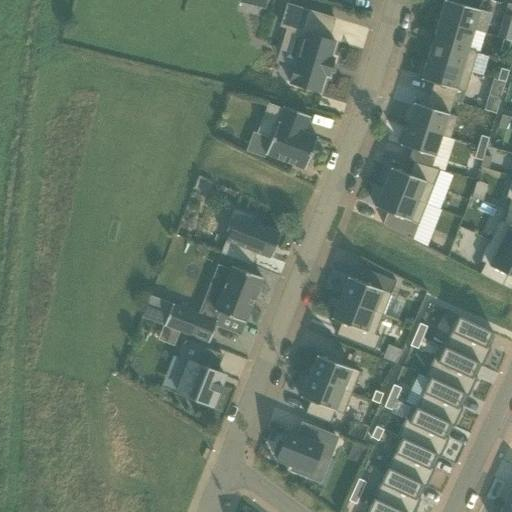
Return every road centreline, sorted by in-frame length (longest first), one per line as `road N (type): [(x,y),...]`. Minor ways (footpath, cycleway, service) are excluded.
road 1 (residential): [(225,460),(354,133),(396,0)]
road 2 (residential): [(453,511),(511,383)]
